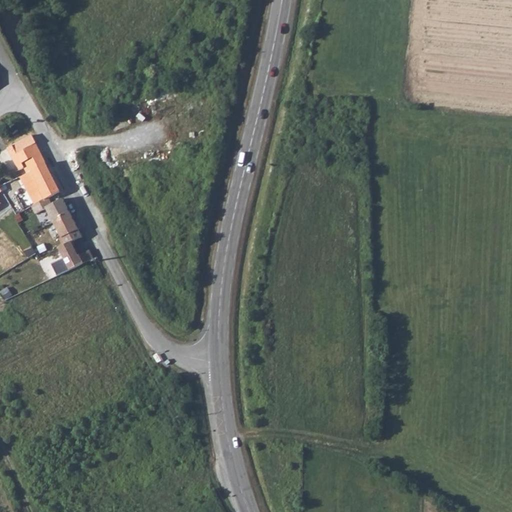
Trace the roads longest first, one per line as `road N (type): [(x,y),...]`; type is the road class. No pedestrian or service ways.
road 1 (tertiary): [(218,362),(224,259),(281,0)]
road 2 (unclassified): [(151,336),(18,91)]
road 3 (track): [(377,454),(226,433)]
road 4 (tertiary): [(247,509),(218,362)]
